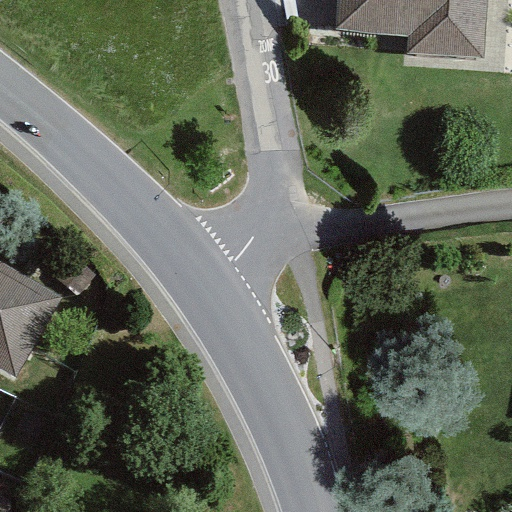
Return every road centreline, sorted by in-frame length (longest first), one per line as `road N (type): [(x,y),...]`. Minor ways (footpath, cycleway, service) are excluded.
road 1 (unclassified): [(233,0),(261,174),(255,234),(206,287)]
road 2 (tertiary): [(0,91),(142,211),(206,287)]
road 3 (tertiary): [(206,287),(275,387),(313,511)]
